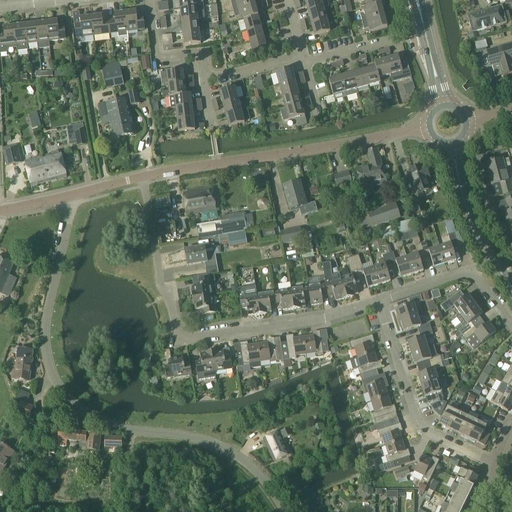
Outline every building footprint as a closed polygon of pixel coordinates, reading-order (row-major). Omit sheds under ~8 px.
[(178,0),(180,10),(196,8),(198,8),(198,7),(200,7),(203,7),(202,0),(178,0)] [(241,21),(247,19),(258,16),(253,0),(235,0),(235,1),(231,3),(235,18),(239,16),(241,21)] [(308,13),(324,8),(321,0),(308,0),(305,1),(308,13)] [(363,10),(369,8),(381,4),(379,0),(363,0),(366,8),(363,9),(363,10)] [(350,1),(345,2),(344,2),(345,6),(347,14),(353,12),(350,1)] [(168,2),(158,3),(159,12),(169,11),(168,2)] [(369,8),(363,10),(364,13),(360,15),(364,30),(369,28),(370,33),(387,28),(381,4),(369,8)] [(487,10),(491,28),(507,24),(502,6),(487,10)] [(182,22),(198,20),(198,19),(205,19),(203,7),(200,7),(198,7),(198,8),(196,8),(180,10),(182,22)] [(311,24),(327,20),(324,8),(308,13),(311,24)] [(472,33),(491,28),(487,10),(467,16),(472,33)] [(128,32),(145,30),(143,16),(137,17),(136,11),(125,12),(128,32)] [(128,38),(128,32),(125,12),(114,14),(115,20),(109,20),(110,34),(118,33),(118,38),(120,39),(128,38)] [(110,34),(109,20),(103,21),(102,15),(91,17),(93,36),(110,34)] [(247,31),(261,27),(258,16),(247,19),(241,21),(244,20),(247,31)] [(93,36),(91,17),(80,18),(81,24),(74,25),(76,38),(93,36)] [(183,33),(199,32),(198,20),(182,22),(183,33)] [(327,20),(311,24),(314,36),(330,32),(327,21),(327,20)] [(49,42),(66,40),(65,26),(58,27),(58,21),(47,22),(49,42)] [(36,23),(38,43),(39,49),(50,48),(49,42),(47,22),(36,23)] [(38,43),(36,23),(25,25),(28,50),(28,44),(38,43)] [(28,50),(25,25),(14,26),(17,46),(18,52),(28,50)] [(0,47),(17,46),(14,26),(3,27),(4,33),(0,33),(0,47)] [(250,43),(264,39),(261,27),(247,31),(250,43)] [(183,33),(185,46),(201,44),(199,32),(183,33)] [(162,36),(163,45),(173,44),(172,35),(162,36)] [(250,43),(253,55),(268,51),(264,39),(250,43)] [(477,51),(488,48),(486,40),(475,43),(477,51)] [(511,44),(487,52),(491,66),(493,66),(496,77),(503,75),(504,76),(511,73),(511,61),(511,60),(511,44)] [(83,55),(76,56),(75,56),(77,69),(79,69),(84,68),(83,55)] [(151,70),(149,56),(141,57),(143,71),(151,70)] [(386,60),(390,75),(392,83),(411,78),(406,58),(399,60),(398,56),(386,60)] [(386,60),(374,63),(375,68),(376,67),(379,79),(379,78),(390,75),(386,60)] [(110,65),(114,87),(124,85),(119,63),(110,65)] [(110,65),(102,67),(107,89),(114,87),(110,65)] [(376,67),(375,68),(364,71),(368,86),(380,83),(379,78),(379,79),(376,67)] [(276,73),(279,85),(295,81),(292,69),(276,73)] [(167,73),(168,85),(184,83),(183,71),(167,73)] [(368,86),(364,71),(352,74),(358,94),(357,90),(368,86)] [(341,77),(345,93),(346,93),(346,95),(345,95),(346,98),(346,97),(358,94),(352,74),(341,77)] [(345,93),(341,77),(329,80),(334,101),(346,97),(346,98),(345,95),(346,95),(346,93),(345,93)] [(295,81),(279,85),(282,97),(298,92),(295,81)] [(184,83),(168,85),(169,91),(162,92),(163,98),(169,97),(174,97),(174,96),(186,95),(184,83)] [(219,92),(222,104),(238,100),(235,88),(219,92)] [(383,89),(386,101),(392,99),(389,88),(383,89)] [(116,102),(124,137),(135,135),(128,106),(130,105),(131,107),(140,104),(137,91),(128,93),(129,100),(127,100),(116,102)] [(298,92),(282,97),(286,108),(301,104),(298,92)] [(186,95),(174,96),(174,97),(169,97),(171,109),(176,108),(192,107),(190,94),(186,95)] [(238,100),(222,104),(226,115),(241,111),(238,100)] [(124,137),(116,102),(98,106),(103,125),(110,124),(113,140),(124,137)] [(301,104),(286,108),(280,110),(283,122),(305,116),(301,104)] [(192,107),(176,108),(177,120),(193,118),(192,107)] [(241,111),(226,115),(229,127),(245,123),(241,111)] [(29,116),(32,129),(41,126),(37,113),(29,116)] [(257,118),(259,126),(266,125),(263,117),(257,118)] [(193,118),(177,120),(179,133),(195,131),(193,118)] [(74,127),(78,146),(87,145),(83,125),(74,127)] [(11,151),(3,153),(7,166),(21,163),(18,149),(17,149),(16,146),(10,147),(11,151)] [(358,179),(384,172),(377,149),(366,151),(370,165),(355,168),(358,179)] [(42,157),(49,182),(66,178),(60,152),(42,157)] [(49,182),(42,157),(25,162),(31,187),(49,182)] [(486,164),(492,186),(500,184),(503,195),(511,192),(511,182),(511,180),(508,181),(505,168),(510,167),(508,159),(503,160),(502,160),(486,164)] [(409,170),(417,194),(429,189),(426,180),(431,178),(426,165),(421,167),(421,166),(409,170)] [(263,168),(249,170),(250,180),(265,179),(263,168)] [(349,172),(334,176),(337,188),(352,183),(349,172)] [(387,183),(384,172),(358,179),(363,197),(373,194),(371,187),(387,183)] [(283,187),(290,210),(307,206),(300,182),(283,187)] [(212,189),(183,194),(187,216),(216,211),(212,189)] [(171,206),(169,197),(153,201),(155,210),(171,206)] [(503,215),(511,234),(511,197),(505,201),(511,212),(503,215)] [(412,201),(417,215),(425,212),(420,198),(412,201)] [(368,213),(368,214),(360,216),(364,229),(400,218),(395,204),(368,213)] [(244,214),(220,218),(223,235),(247,231),(244,214)] [(398,224),(400,235),(411,232),(408,221),(398,224)] [(446,232),(455,229),(452,221),(444,223),(446,232)] [(281,233),(281,235),(283,245),(303,240),(300,228),(281,233)] [(229,247),(247,244),(245,232),(218,237),(220,244),(228,242),(229,247)] [(451,244),(440,247),(445,264),(456,260),(453,250),(459,248),(454,233),(448,235),(451,244)] [(421,244),(424,256),(430,254),(434,267),(445,264),(440,247),(432,250),(429,241),(421,244)] [(412,274),(407,258),(399,260),(396,252),(394,252),(392,244),(388,246),(391,253),(388,254),(392,266),(397,264),(401,278),(412,274)] [(424,256),(421,244),(413,246),(415,255),(407,258),(412,274),(424,271),(419,257),(424,256)] [(204,247),(185,250),(187,266),(204,263),(206,270),(217,268),(215,254),(206,255),(204,247)] [(392,266),(388,254),(380,257),(381,260),(375,262),(377,267),(374,268),(380,285),(391,281),(387,268),(392,266)] [(357,272),(363,270),(358,256),(352,258),(357,272)] [(0,258),(0,294),(8,298),(17,279),(9,276),(14,265),(0,258)] [(357,272),(352,258),(346,259),(351,273),(357,272)] [(380,285),(374,268),(363,272),(368,288),(380,285)] [(352,275),(341,279),(347,299),(354,297),(353,296),(358,294),(352,275)] [(193,299),(213,296),(210,278),(198,280),(199,286),(192,287),(193,292),(192,292),(193,299)] [(347,299),(341,279),(325,284),(328,296),(333,294),(336,301),(341,300),(341,301),(347,299)] [(294,310),(290,283),(278,285),(279,291),(274,292),(275,303),(281,303),(282,310),(287,310),(288,311),(294,310)] [(310,299),(308,286),(291,289),(290,283),(294,310),(300,309),(300,308),(305,307),(304,299),(310,299)] [(328,296),(325,284),(308,286),(310,299),(311,306),(323,304),(322,297),(328,296)] [(431,292),(434,300),(441,297),(439,289),(431,292)] [(275,303),(274,292),(257,294),(260,315),(266,314),(266,313),(271,312),(270,304),(275,303)] [(461,315),(475,305),(477,303),(470,294),(463,300),(458,293),(441,306),(446,313),(455,306),(461,315)] [(260,315),(257,294),(239,297),(240,300),(241,309),(247,308),(248,316),(253,315),(253,316),(260,315)] [(216,313),(213,296),(193,299),(194,305),(195,305),(195,310),(203,309),(204,315),(216,313)] [(401,320),(418,315),(414,304),(423,301),(421,296),(409,299),(411,305),(397,309),(401,320)] [(456,327),(463,336),(474,327),(471,323),(482,314),(475,305),(461,315),(457,318),(461,323),(456,327)] [(419,333),(432,329),(430,323),(421,326),(418,315),(401,320),(404,332),(418,328),(419,333)] [(474,327),(463,336),(466,340),(473,350),(496,333),(489,323),(478,332),(474,327)] [(432,329),(419,333),(421,338),(408,342),(411,353),(428,348),(425,337),(433,334),(432,329)] [(313,337),(303,338),(306,355),(316,354),(316,356),(323,355),(323,354),(329,353),(327,342),(321,342),(320,332),(312,333),(313,337)] [(306,355),(303,338),(294,339),(293,336),(286,337),(287,348),(281,348),(283,361),(297,359),(296,357),(306,355)] [(355,349),(358,358),(374,353),(371,344),(375,343),(373,336),(350,343),(352,350),(355,349)] [(283,361),(281,348),(275,349),(274,339),(267,340),(267,343),(257,345),(260,362),(270,361),(270,363),(283,361)] [(260,362),(257,345),(248,346),(247,343),(240,344),(241,354),(235,355),(237,368),(251,366),(250,364),(260,362)] [(455,344),(450,347),(454,353),(459,349),(455,344)] [(431,359),(428,348),(411,353),(415,365),(428,361),(430,366),(441,362),(444,361),(443,356),(431,359)] [(13,364),(11,379),(29,381),(32,351),(18,349),(17,364),(13,364)] [(211,352),(215,372),(216,378),(215,376),(226,374),(226,371),(232,370),(230,357),(224,358),(223,351),(218,352),(218,351),(211,352)] [(216,378),(215,372),(211,352),(205,353),(205,354),(200,355),(201,362),(195,363),(197,375),(198,381),(216,378)] [(374,353),(358,358),(361,368),(358,368),(360,375),(383,368),(381,361),(377,362),(374,353)] [(489,364),(495,367),(501,357),(494,354),(489,364)] [(171,359),(172,365),(167,366),(169,379),(174,378),(174,379),(192,376),(190,364),(184,365),(183,357),(171,359)] [(418,375),(422,386),(438,381),(435,370),(443,367),(441,362),(430,366),(432,371),(418,375)] [(502,384),(511,389),(511,377),(507,374),(502,384)] [(372,402),(388,397),(385,388),(389,387),(386,380),(376,383),(375,377),(362,381),(366,394),(369,393),(372,402)] [(422,386),(425,398),(436,394),(438,400),(450,396),(448,390),(442,392),(438,381),(422,386)] [(496,393),(511,402),(511,389),(502,384),(496,393)] [(511,402),(496,393),(491,403),(508,412),(511,404),(511,402)] [(376,425),(381,424),(388,421),(387,416),(397,412),(395,405),(391,406),(388,397),(372,402),(375,412),(372,413),(376,425)] [(315,399),(310,400),(313,411),(318,409),(315,399)] [(21,402),(16,414),(29,419),(34,408),(21,402)] [(449,429),(457,412),(447,407),(439,424),(449,429)] [(459,434),(467,416),(469,412),(463,410),(461,413),(457,412),(449,429),(459,434)] [(468,440),(477,421),(467,416),(459,434),(462,435),(461,437),(468,440)] [(468,440),(474,443),(475,442),(484,446),(490,435),(484,432),(487,426),(477,421),(468,440)] [(386,447),(402,441),(399,432),(403,431),(400,424),(383,429),(381,424),(376,425),(380,438),(383,437),(386,447)] [(87,433),(59,429),(58,439),(59,440),(58,446),(66,447),(67,441),(80,442),(79,447),(87,448),(87,450),(98,451),(101,435),(89,433),(88,434),(86,434),(87,433)] [(263,439),(274,462),(290,454),(283,439),(291,436),(288,429),(280,432),(263,439)] [(105,437),(104,447),(121,448),(122,448),(122,437),(121,437),(105,437)] [(402,441),(386,447),(388,456),(386,457),(388,464),(411,457),(408,450),(405,451),(402,441)] [(0,444),(0,474),(14,452),(0,444)] [(422,456),(415,472),(424,476),(423,478),(429,482),(440,460),(433,457),(431,460),(422,456)] [(456,467),(459,462),(452,458),(449,463),(456,467)] [(397,478),(411,474),(409,467),(395,471),(397,478)] [(473,488),(481,472),(469,467),(467,472),(461,469),(456,479),(473,488)] [(473,488),(456,479),(452,487),(469,495),(473,488)] [(433,481),(429,490),(434,492),(439,483),(433,481)] [(469,495),(452,487),(449,493),(467,501),(469,495)] [(444,505),(458,511),(461,511),(467,501),(449,493),(444,505)]
